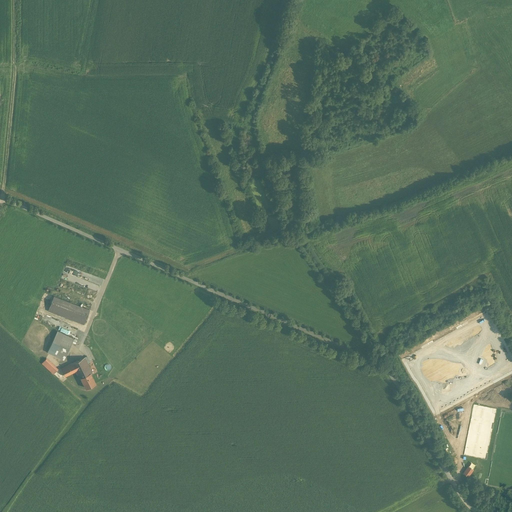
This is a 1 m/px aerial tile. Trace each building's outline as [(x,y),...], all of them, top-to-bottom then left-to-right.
[(62,277),(87,287),(90,281),(64,270),(62,277)] [(89,309),(53,295),(48,309),(84,323),(89,309)] [(146,338),(153,330),(149,326),(142,334),(146,338)] [(73,338),(57,330),(47,350),(64,358),(73,338)] [(84,356),(71,362),(75,370),(79,377),(80,376),(90,371),(92,370),(84,356)] [(58,368),(46,357),(41,362),(53,372),(58,368)] [(71,362),(60,367),(64,375),(75,370),(71,362)] [(90,371),(80,376),(86,386),(95,382),(90,371)] [(473,469),(468,466),(464,473),(468,476),(473,469)]
